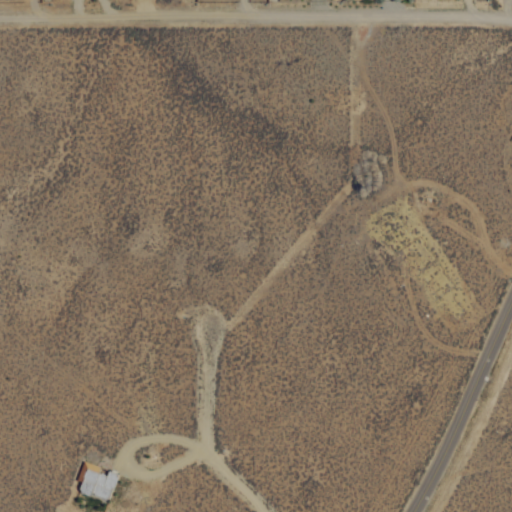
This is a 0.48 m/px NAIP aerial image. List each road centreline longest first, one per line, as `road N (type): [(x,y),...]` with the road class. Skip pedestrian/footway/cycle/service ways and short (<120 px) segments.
road 1 (residential): [(511,18),(0,18)]
road 2 (tertiary): [(408,511),(511,296)]
